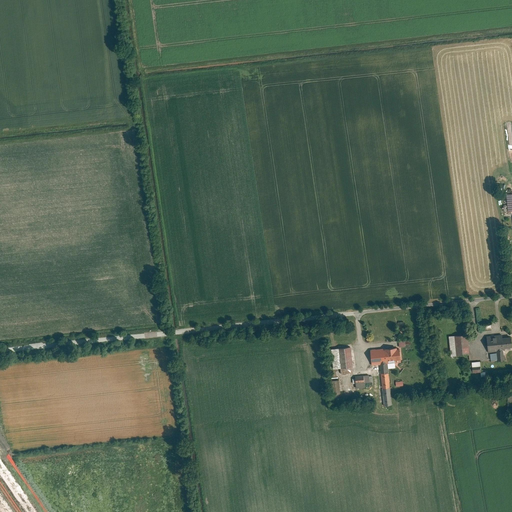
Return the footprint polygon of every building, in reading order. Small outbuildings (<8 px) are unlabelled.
[(482,335),(483,351),(489,350),(490,361),(501,360),(500,349),(508,348),(507,333),(482,335)] [(449,335),(450,356),(469,355),(468,334),(449,335)] [(332,367),(333,371),(340,370),(340,373),(352,372),(349,346),(330,349),(332,367)] [(379,364),(382,405),(392,404),(389,363),(402,362),(400,347),(369,350),(370,365),(379,364)] [(470,362),(471,373),(482,372),(481,362),(470,362)] [(350,376),(351,389),(360,388),(360,384),(368,384),(368,375),(350,376)] [(395,379),(396,386),(404,385),(404,378),(395,379)] [(325,379),(325,394),(335,393),(334,379),(325,379)]
